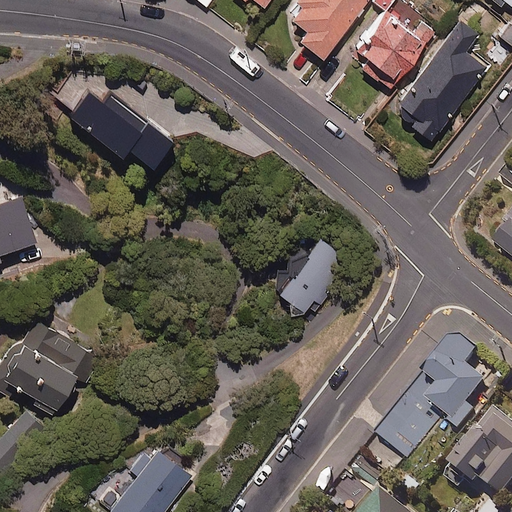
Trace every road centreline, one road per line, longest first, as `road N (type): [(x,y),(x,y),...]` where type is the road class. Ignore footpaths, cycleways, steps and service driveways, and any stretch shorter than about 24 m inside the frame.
road 1 (tertiary): [(0,11),(167,38),(311,138),(415,228)]
road 2 (residential): [(442,257),(252,511)]
road 3 (residential): [(511,109),(415,228)]
